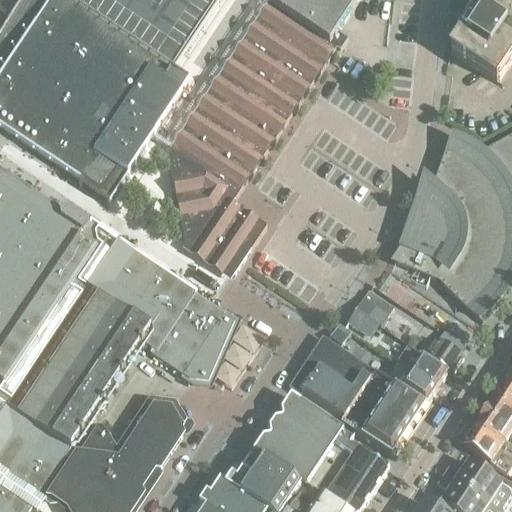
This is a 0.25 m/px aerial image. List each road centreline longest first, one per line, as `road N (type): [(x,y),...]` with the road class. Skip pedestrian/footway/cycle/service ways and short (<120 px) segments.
road 1 (residential): [(287,349),(410,177),(433,0)]
road 2 (residential): [(390,511),(511,342)]
road 3 (residential): [(164,511),(287,349)]
road 4 (unknown): [(192,0),(166,46),(98,14),(96,0)]
road 5 (unknown): [(0,106),(64,0)]
